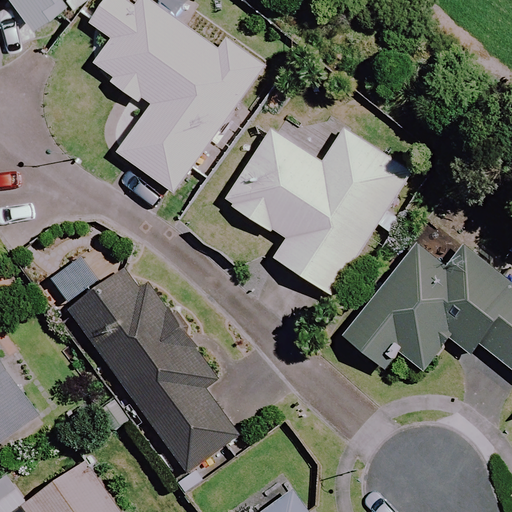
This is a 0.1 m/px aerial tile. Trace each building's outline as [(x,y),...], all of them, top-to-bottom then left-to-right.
[(6,0),(31,34),(77,0),(6,0)] [(217,55),(138,0),(106,0),(88,26),(112,43),(91,73),(148,114),(118,157),(174,197),(264,71),(225,43),(217,55)] [(412,177),(347,134),(324,168),(273,135),(225,207),(284,246),(273,262),(330,300),(412,177)] [(400,357),(422,377),(450,345),(483,373),(493,361),(511,376),(511,288),(464,247),(447,268),(423,247),(343,340),(385,375),(400,357)] [(212,379),(132,270),(70,316),(189,476),(239,439),(201,388),(212,379)] [(0,446),(39,422),(0,358),(0,446)] [(115,511),(85,468),(26,509),(8,483),(0,488),(0,511),(115,511)] [(306,511),(294,496),(272,511),(306,511)]
